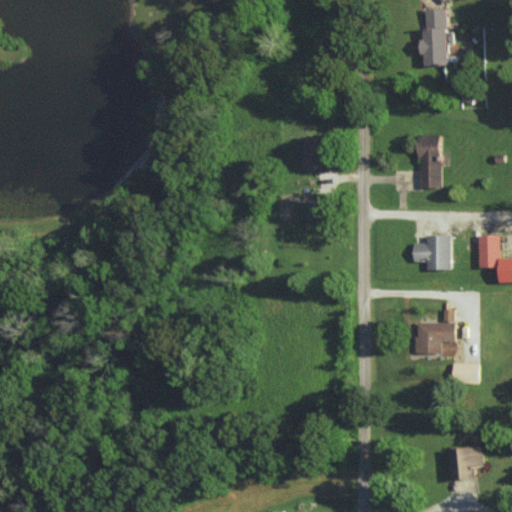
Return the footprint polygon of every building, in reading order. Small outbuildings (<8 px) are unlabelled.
[(448,64),(446,7),(423,8),(424,55),(425,55),(425,65),(448,64)] [(441,134),(419,134),(420,187),(442,187),(441,134)] [(305,169),(316,169),(316,164),(326,164),(326,137),(304,137),(305,169)] [(451,234),(427,235),(427,242),(414,242),(414,261),(428,261),(428,269),(452,269),(451,234)] [(479,235),(480,267),(500,267),(501,282),(511,281),(511,257),(501,258),(500,234),(479,235)] [(442,353),(442,341),(455,341),(456,322),(416,321),(416,352),(442,353)] [(480,383),(480,363),(454,362),(453,382),(480,383)] [(452,479),(474,478),(473,466),(484,465),(483,447),(451,448),(452,479)]
